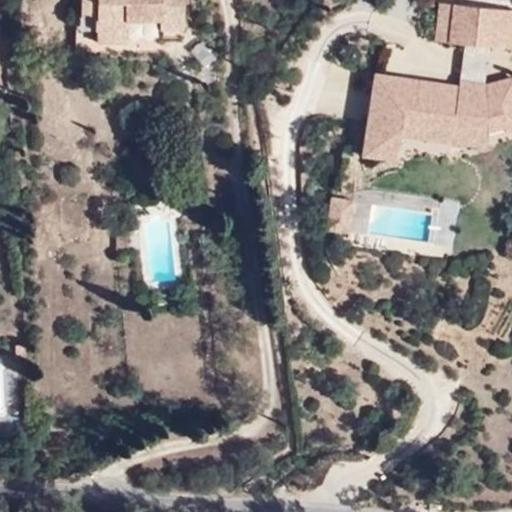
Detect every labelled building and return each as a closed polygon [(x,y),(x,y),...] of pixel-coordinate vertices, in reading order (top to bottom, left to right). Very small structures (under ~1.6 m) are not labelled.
[(79,0),(79,6),(95,8),(95,19),(94,43),(121,44),(124,17),(149,17),(143,0),(79,0)] [(143,0),(149,17),(159,18),(159,28),(181,29),(181,0),(143,0)] [(511,48),(511,6),(445,0),(437,0),(433,40),(511,48)] [(95,19),(95,8),(79,6),(78,17),(95,19)] [(411,91),(412,85),(382,80),(381,86),(411,91)] [(407,139),(459,147),(461,132),(494,136),(511,131),(511,86),(491,91),(465,87),(464,93),(412,85),(411,91),(381,86),(372,143),(393,147),(407,139)] [(494,136),(461,132),(459,147),(494,152),(494,136)] [(403,164),(407,139),(393,147),(372,143),(370,159),(403,164)] [(348,229),(352,196),(329,193),(325,226),(348,229)] [(362,243),(367,210),(351,208),(346,240),(362,243)] [(132,232),(121,232),(123,256),(134,255),(132,232)] [(17,358),(27,358),(27,344),(17,344),(17,358)]
